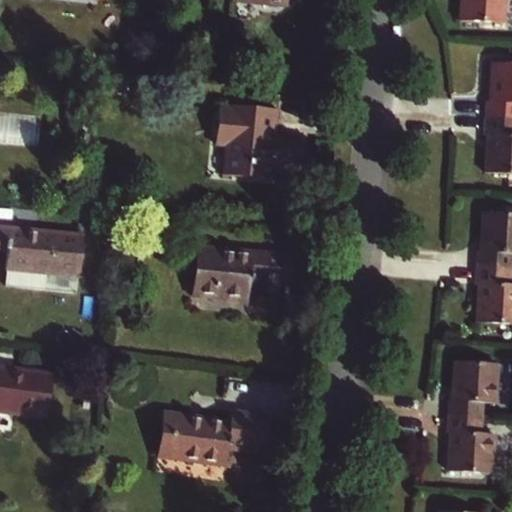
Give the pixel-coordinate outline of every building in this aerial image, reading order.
[(501,23),(502,0),(459,0),(458,21),(501,23)] [(486,101),(485,118),(511,119),(511,63),(491,63),(489,101),(486,101)] [(274,121),(275,111),(221,106),(221,108),(217,108),(214,145),(226,145),(223,175),(268,179),(270,168),(300,171),(302,141),(272,138),(273,130),(268,129),(269,120),(274,121)] [(511,174),(511,119),(485,118),(484,135),(487,135),(485,173),(511,174)] [(511,214),(483,213),(481,251),(477,251),(477,268),(509,270),(510,254),(511,254),(511,214)] [(0,228),(0,249),(6,250),(4,270),(6,270),(5,285),(45,289),(46,274),(78,277),(79,277),(83,236),(0,228)] [(292,256),(196,248),(192,295),(246,300),(248,281),(289,285),(292,256)] [(511,324),(511,284),(508,285),(509,270),(477,268),(476,285),(479,285),(477,322),(511,324)] [(76,292),(78,277),(46,274),(45,289),(76,292)] [(454,362),(451,399),(448,399),(447,417),(481,419),(482,402),(494,403),(497,364),(454,362)] [(52,375),(13,370),(0,368),(0,410),(47,417),(52,375)] [(229,422),(162,413),(157,456),(225,464),(227,448),(266,453),(270,417),(230,412),(229,422)] [(490,474),(492,434),(480,433),(481,419),(447,417),(447,432),(450,433),(448,471),(490,474)]
